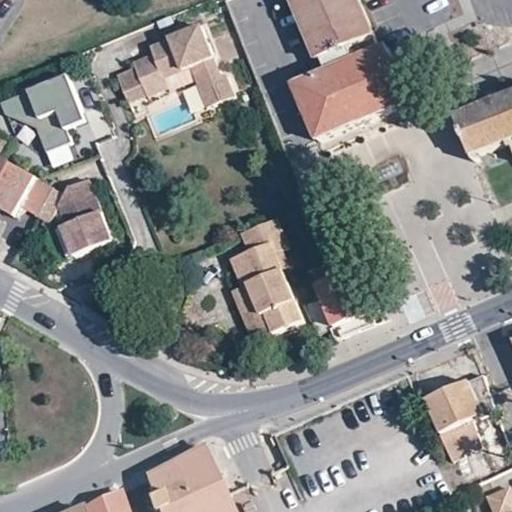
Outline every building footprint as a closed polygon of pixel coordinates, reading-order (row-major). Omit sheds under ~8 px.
[(292,0),(316,61),(321,60),(326,73),(296,86),(320,142),(411,101),(388,47),(380,51),(358,0),(292,0)] [(193,69),(201,87),(205,85),(215,107),(238,98),(229,75),(225,76),(204,26),(153,47),(156,54),(134,63),(137,69),(121,75),(131,102),(148,95),(149,97),(170,88),(167,80),(193,69)] [(69,75),(1,102),(6,114),(37,127),(47,152),(49,151),(67,144),(72,142),(67,129),(74,126),(69,114),(82,109),(69,75)] [(201,87),(200,87),(209,110),(215,107),(205,85),(201,87)] [(479,157),(510,145),(511,144),(511,97),(458,119),(466,140),(476,163),(480,161),(479,157)] [(74,162),(67,144),(49,151),(56,170),(74,162)] [(38,216),(53,188),(38,180),(0,159),(0,211),(14,219),(22,206),(38,216)] [(113,241),(89,179),(70,187),(66,195),(64,194),(57,190),(53,188),(38,216),(50,223),(60,206),(68,226),(63,228),(75,257),(113,241)] [(278,221),(277,221),(240,236),(248,256),(234,261),(245,287),(258,319),(268,315),(275,335),(304,323),(283,272),(291,268),(285,252),(289,249),(278,221)] [(358,266),(353,254),(311,271),(316,283),(358,266)] [(356,274),(318,289),(334,329),(339,327),(371,314),(356,274)] [(258,319),(245,287),(235,292),(256,343),(275,335),(268,315),(258,319)] [(331,334),(317,300),(303,306),(317,339),(331,334)] [(377,324),(371,314),(339,327),(343,337),(377,324)] [(484,379),(475,349),(472,350),(416,374),(429,403),(484,379)] [(429,403),(443,437),(460,476),(478,469),(471,453),(488,446),(478,422),(497,412),(484,379),(429,403)] [(339,413),(337,409),(318,418),(327,438),(346,429),(349,437),(420,407),(409,384),(339,413)] [(505,438),(497,412),(478,422),(488,446),(496,443),(505,438)] [(511,469),(511,457),(510,453),(510,452),(507,442),(505,438),(496,443),(505,462),(472,478),(476,487),(511,469)] [(231,511),(210,465),(203,453),(150,481),(161,511),(231,511)] [(511,511),(511,496),(508,488),(484,499),(489,511),(511,511)] [(125,511),(120,497),(86,511),(125,511)]
